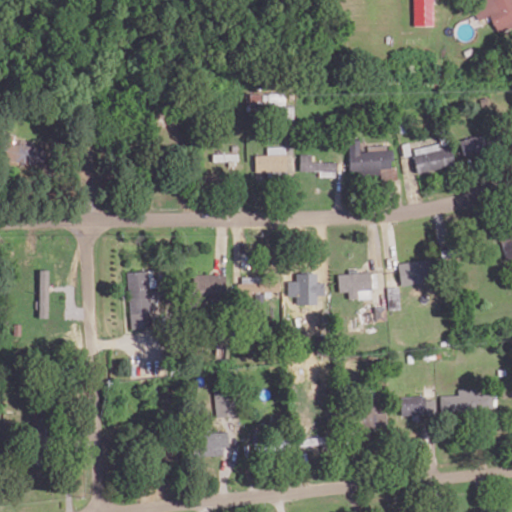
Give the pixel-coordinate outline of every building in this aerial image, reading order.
[(412,0),(413,25),(432,25),(432,0),(412,0)] [(497,32),(511,25),(511,0),(480,0),(471,5),(477,20),(489,14),(497,32)] [(285,93),(268,93),(268,103),(285,104),(285,93)] [(281,106),(281,118),(293,118),(293,106),(281,106)] [(480,134),(458,141),(464,158),(486,151),(480,134)] [(349,175),(381,173),(381,180),(396,180),(395,166),(392,166),(391,146),(359,148),(359,139),(347,139),(349,175)] [(1,161),(43,168),(46,148),(4,141),(1,161)] [(412,146),(415,171),(452,167),(450,142),(412,146)] [(254,154),(254,171),(266,171),(266,175),(286,174),(285,146),(266,146),(266,154),(254,154)] [(299,171),(318,170),(318,176),(336,176),(336,161),(310,162),(310,153),(298,153),(299,171)] [(511,255),(511,228),(499,231),(503,257),(511,255)] [(398,261),(399,284),(431,282),(430,260),(398,261)] [(38,317),(47,318),(48,269),(39,269),(38,317)] [(149,287),(154,287),(153,270),(127,271),(129,329),(150,328),(149,287)] [(287,296),(295,295),(295,304),(317,303),(317,295),(324,295),(324,281),(316,281),(316,272),(295,272),(295,280),(287,280),(287,296)] [(370,272),(337,273),(338,292),(348,291),(348,298),(371,298),(370,272)] [(193,282),(187,282),(187,293),(226,292),(225,274),(193,274),(193,282)] [(251,291),(278,291),(278,277),(238,278),(238,298),(251,298),(251,291)] [(387,310),(399,309),(398,286),(387,287),(387,310)] [(263,309),(263,292),(254,292),(254,309),(263,309)] [(374,321),(386,320),(385,306),(374,306),(374,321)] [(457,394),(439,395),(440,411),(491,410),(491,393),(472,393),(472,388),(457,388),(457,394)] [(214,392),(215,416),(234,415),(233,391),(214,392)] [(434,399),(425,399),(424,395),(399,396),(400,415),(435,414),(434,399)] [(385,411),(377,412),(375,398),(357,400),(360,432),(387,428),(385,411)] [(198,455),(226,454),(226,431),(198,432),(198,455)]
